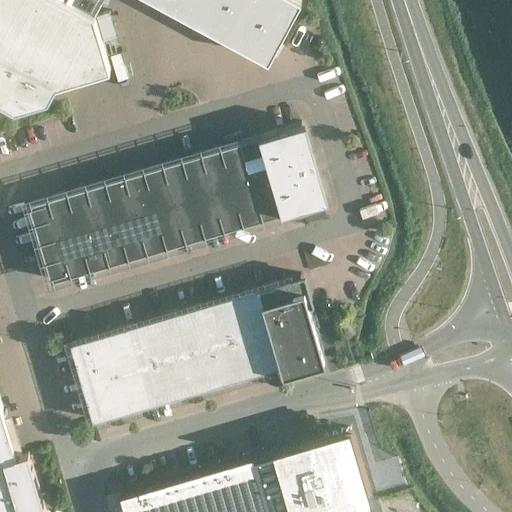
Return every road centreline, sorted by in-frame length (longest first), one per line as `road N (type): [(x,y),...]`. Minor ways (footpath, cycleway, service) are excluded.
road 1 (primary): [(508,295),(404,0)]
road 2 (unclassified): [(403,370),(460,489),(486,511)]
road 3 (unclassified): [(508,295),(403,370)]
